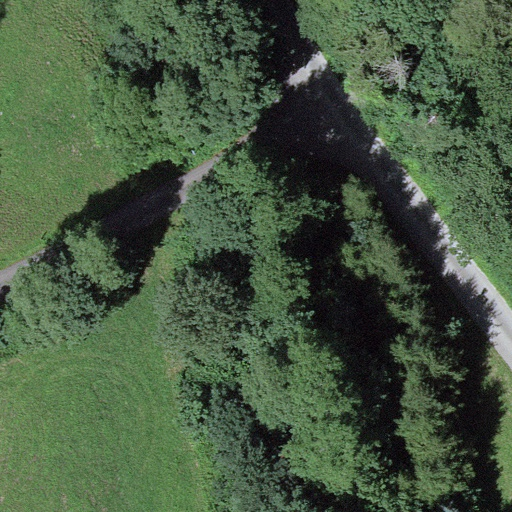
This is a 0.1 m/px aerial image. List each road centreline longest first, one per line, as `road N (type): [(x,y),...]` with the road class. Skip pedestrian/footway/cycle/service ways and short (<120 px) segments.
road 1 (unclassified): [(0,288),(222,168),(317,85)]
road 2 (unclassified): [(511,352),(317,85)]
